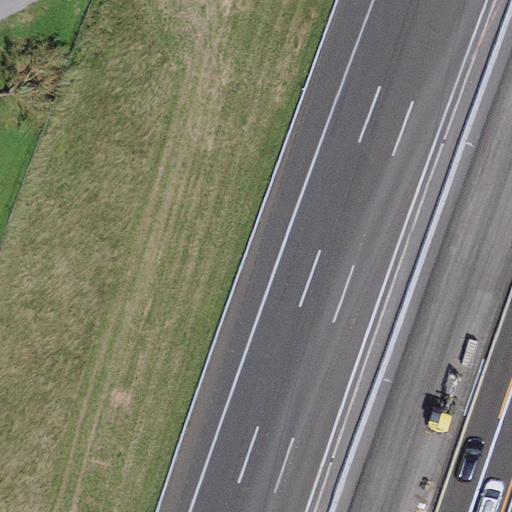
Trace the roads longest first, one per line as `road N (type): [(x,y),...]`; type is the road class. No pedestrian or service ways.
road 1 (motorway): [(427,0),(248,511)]
road 2 (motorway): [(410,511),(511,220)]
